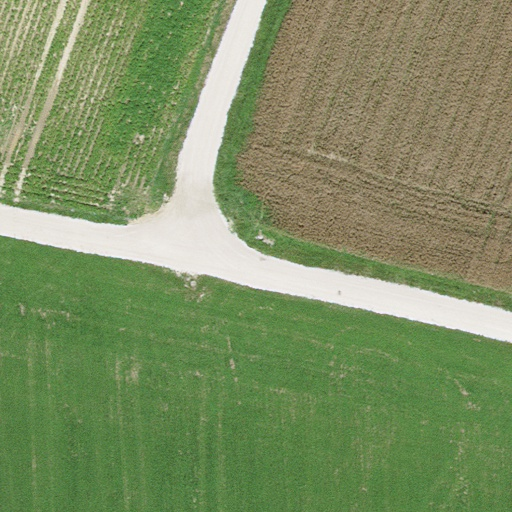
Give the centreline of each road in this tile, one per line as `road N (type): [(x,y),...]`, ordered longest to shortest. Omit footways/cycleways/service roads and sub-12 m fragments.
road 1 (track): [(511,347),(172,248)]
road 2 (track): [(172,248),(193,144),(245,0)]
road 3 (track): [(172,248),(0,216)]
